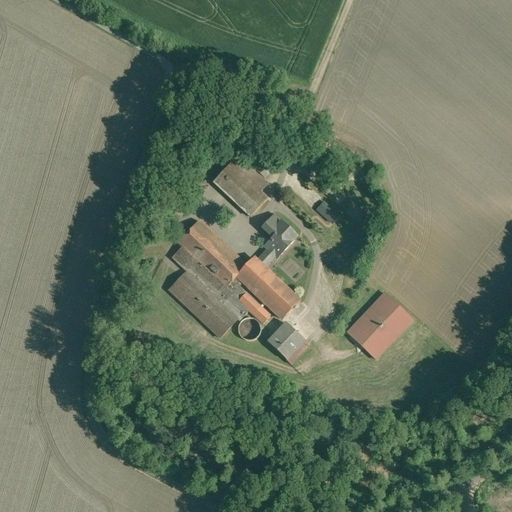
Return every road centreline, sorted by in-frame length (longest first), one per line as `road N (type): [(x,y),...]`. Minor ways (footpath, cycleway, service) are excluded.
road 1 (residential): [(59,0),(145,48),(168,95),(101,330),(91,403),(119,442),(208,511)]
road 2 (residential): [(387,511),(482,465),(511,441)]
